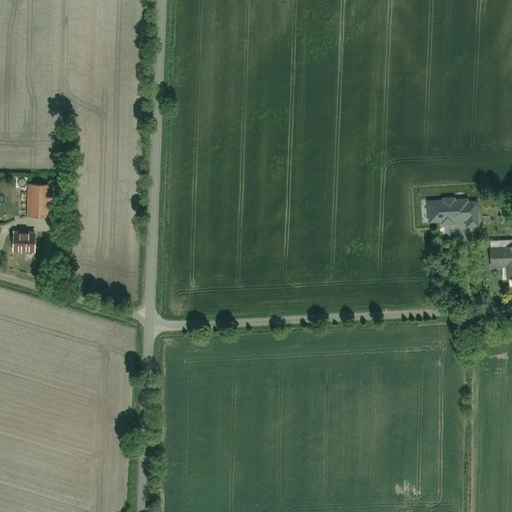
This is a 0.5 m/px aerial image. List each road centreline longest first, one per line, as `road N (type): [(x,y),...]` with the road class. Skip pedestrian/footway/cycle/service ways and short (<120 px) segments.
road 1 (residential): [(150,324),(511,311)]
road 2 (residential): [(162,0),(150,324)]
road 3 (residential): [(150,324),(141,511)]
road 4 (track): [(0,281),(150,324)]
